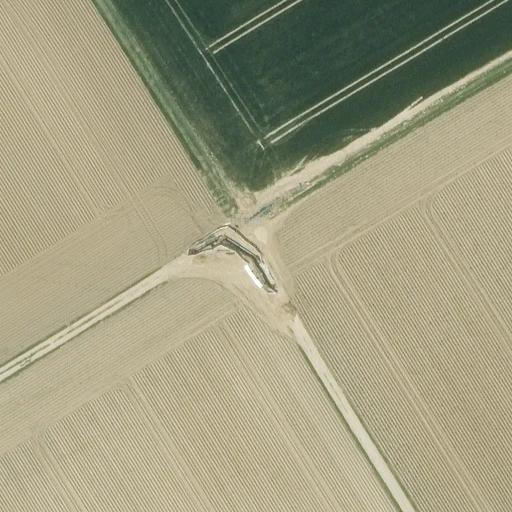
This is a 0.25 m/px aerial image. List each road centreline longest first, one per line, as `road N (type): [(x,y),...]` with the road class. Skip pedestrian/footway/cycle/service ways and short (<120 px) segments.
road 1 (track): [(511,63),(0,376)]
road 2 (track): [(113,0),(240,232),(411,511)]
